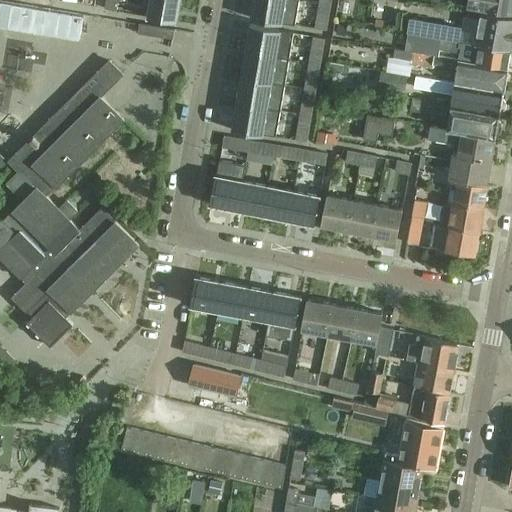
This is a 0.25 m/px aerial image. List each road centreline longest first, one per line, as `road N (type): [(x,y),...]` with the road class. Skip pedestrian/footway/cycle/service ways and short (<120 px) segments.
road 1 (residential): [(216,0),(209,75),(178,215),(182,229),(193,238),(499,295)]
road 2 (tertiary): [(465,511),(486,374)]
